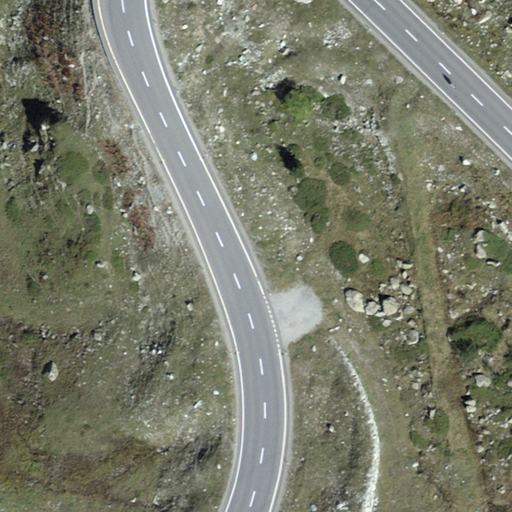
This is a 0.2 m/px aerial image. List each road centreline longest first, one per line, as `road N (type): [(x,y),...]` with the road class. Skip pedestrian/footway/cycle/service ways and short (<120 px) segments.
road 1 (primary): [(122,0),(147,81),(253,327),(265,417),(249,511)]
road 2 (track): [(253,327),(310,307),(343,344),(374,432),(365,511)]
road 3 (primary): [(511,135),(376,0)]
